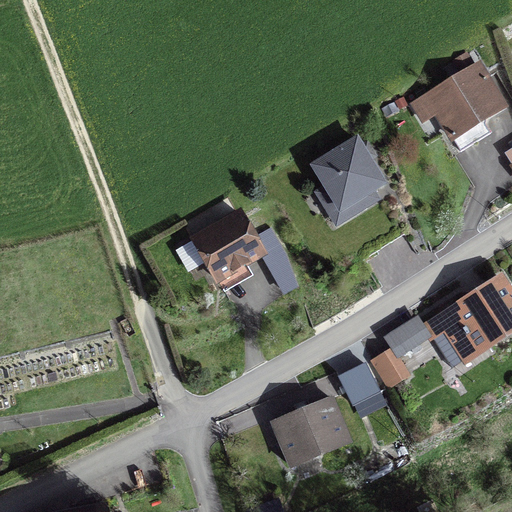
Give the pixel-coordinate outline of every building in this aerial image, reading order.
[(478,66),(427,97),(460,151),(490,133),(485,124),(487,118),(504,107),(478,66)] [(314,167),(340,209),(383,183),(357,140),(314,167)] [(363,225),(378,250),(404,234),(388,209),(363,225)] [(218,280),(263,254),(269,265),(286,255),(271,228),(254,238),(240,214),(194,240),(218,280)] [(426,329),(452,369),(511,331),(511,297),(501,281),(426,329)] [(395,383),(408,376),(391,350),(372,362),(387,385),(394,381),(395,383)] [(348,389),(376,377),(369,360),(341,371),(348,389)] [(350,443),(348,438),(366,431),(352,398),(335,405),(334,403),(275,426),(292,467),(350,443)]
